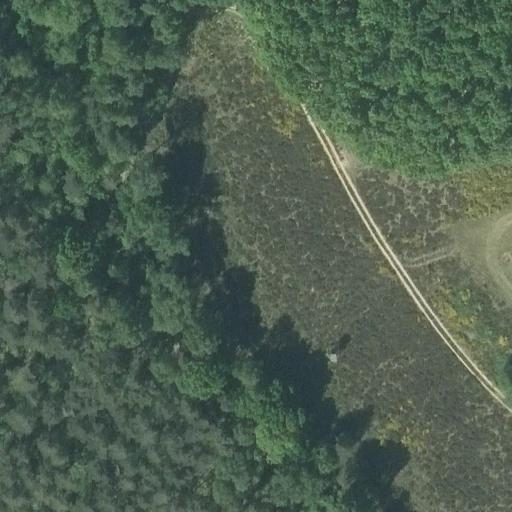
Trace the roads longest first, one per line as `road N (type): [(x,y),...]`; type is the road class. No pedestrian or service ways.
road 1 (track): [(511,363),(440,285),(380,198),(267,0)]
road 2 (track): [(184,0),(0,383)]
